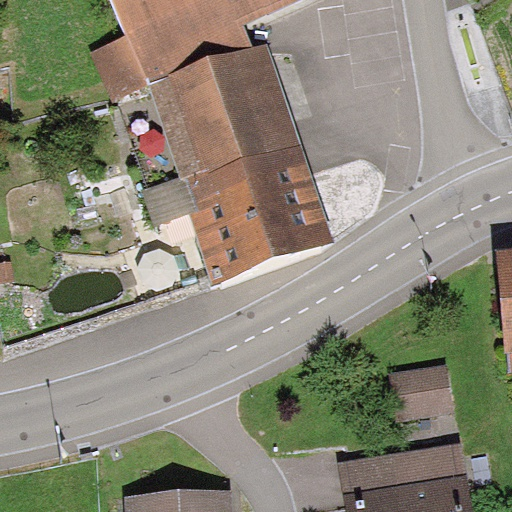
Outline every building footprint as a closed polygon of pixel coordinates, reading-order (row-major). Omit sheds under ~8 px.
[(109,0),(126,37),(148,85),(252,50),(244,28),(308,0),(109,0)] [(148,85),(126,37),(91,54),(115,102),(148,85)] [(148,85),(115,102),(155,221),(190,209),(215,290),(333,245),(307,161),(292,116),(269,44),(252,50),(148,85)] [(511,256),(499,258),(507,376),(511,375),(511,256)] [(445,367),(393,376),(400,421),(453,412),(445,367)] [(349,511),(471,511),(461,446),(342,463),(349,511)] [(127,511),(233,511),(232,493),(127,500),(127,511)]
